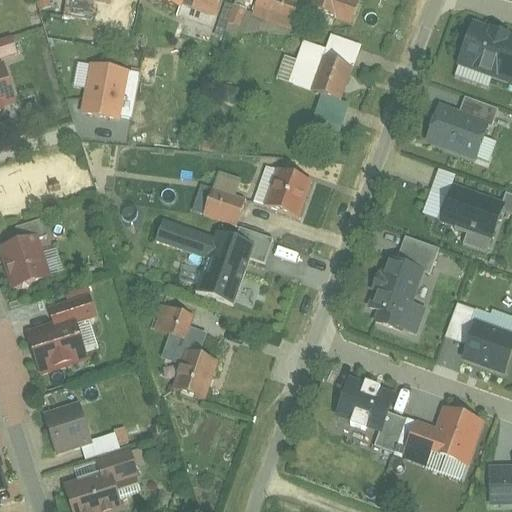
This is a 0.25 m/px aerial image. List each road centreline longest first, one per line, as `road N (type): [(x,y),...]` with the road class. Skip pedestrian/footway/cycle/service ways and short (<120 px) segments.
road 1 (residential): [(428,0),(309,336)]
road 2 (residential): [(309,336),(511,411)]
road 3 (residential): [(309,336),(248,511)]
road 4 (residential): [(0,342),(43,511)]
road 5 (track): [(263,470),(383,511)]
